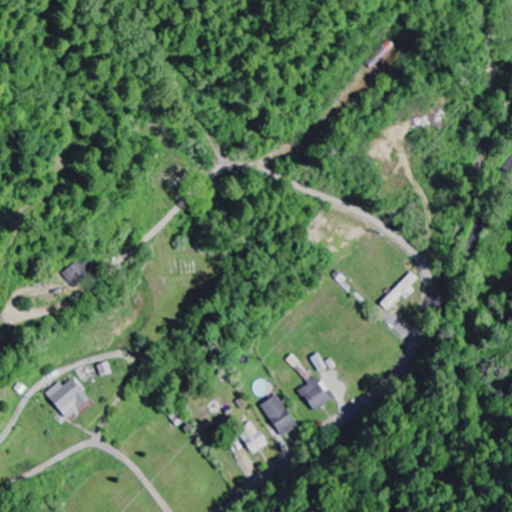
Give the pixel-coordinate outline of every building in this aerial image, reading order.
[(370,69),(390,49),(384,43),(364,63),(370,69)] [(91,276),(83,260),(63,271),(71,287),(91,276)] [(402,298),(419,280),(409,271),(379,304),(386,311),(400,296),(402,298)] [(316,376),(297,390),(313,412),(332,398),(316,376)] [(46,394),(67,419),(89,399),(72,379),(64,386),(60,382),(46,394)] [(260,404),(279,437),(296,427),(277,394),(260,404)] [(237,430),(252,454),(267,444),(251,420),(237,430)]
